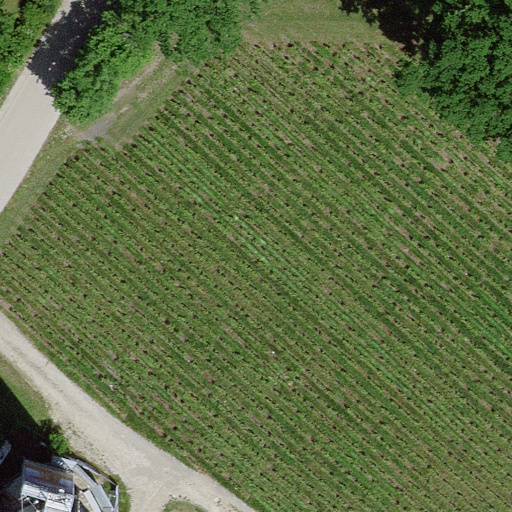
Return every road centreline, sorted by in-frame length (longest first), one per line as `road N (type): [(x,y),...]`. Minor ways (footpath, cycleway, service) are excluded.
road 1 (track): [(0,335),(122,441),(236,511)]
road 2 (unclassified): [(96,0),(0,152)]
